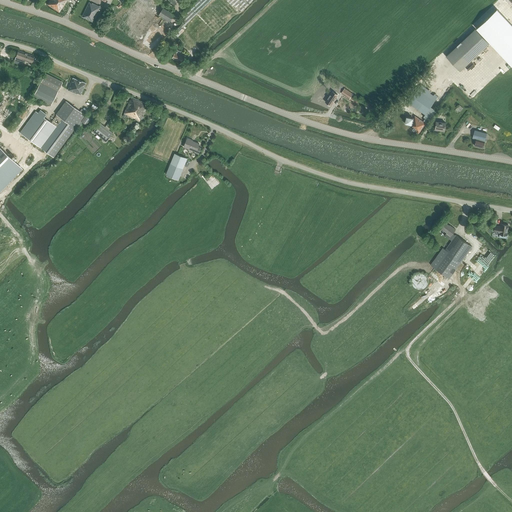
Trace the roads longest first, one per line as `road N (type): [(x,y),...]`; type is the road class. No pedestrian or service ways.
road 1 (unclassified): [(511,211),(322,175),(0,42)]
road 2 (tertiary): [(511,162),(335,131),(0,1)]
road 3 (track): [(511,501),(483,471),(451,405),(408,358),(407,348),(462,294),(455,276)]
road 4 (track): [(93,77),(85,98),(34,107),(10,135),(0,130)]
